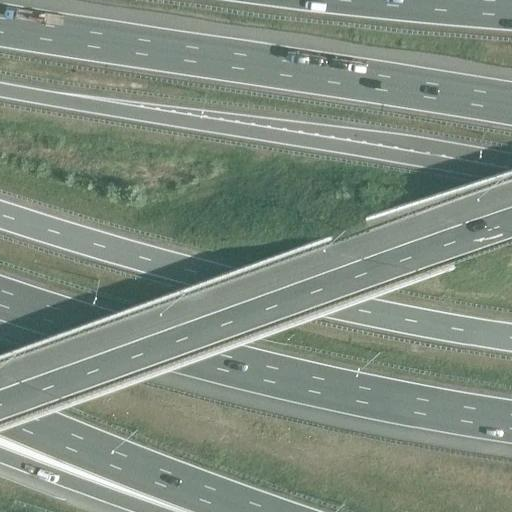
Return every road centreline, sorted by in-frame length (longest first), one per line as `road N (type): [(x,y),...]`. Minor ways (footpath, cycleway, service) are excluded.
road 1 (motorway): [(511,217),(0,403)]
road 2 (motorway): [(0,295),(235,366),(511,422)]
road 3 (motorway): [(0,217),(133,259),(511,344)]
road 4 (motorway): [(511,107),(0,27)]
road 5 (motorway): [(0,91),(298,128),(511,168)]
road 6 (motorway): [(0,413),(252,511)]
road 7 (motorway): [(0,454),(229,511)]
